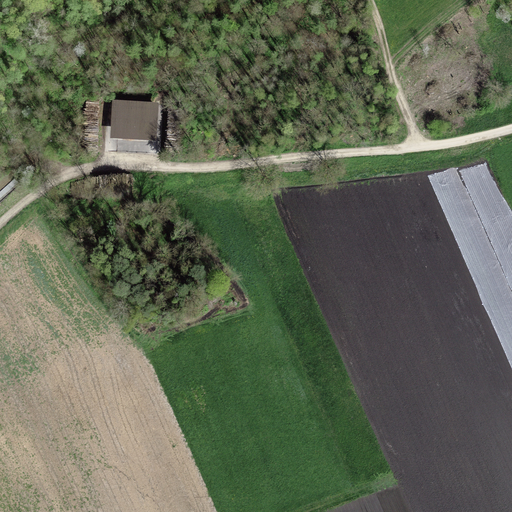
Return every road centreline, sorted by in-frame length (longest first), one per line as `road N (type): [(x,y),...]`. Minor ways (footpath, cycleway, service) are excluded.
road 1 (track): [(0,224),(77,169),(419,148)]
road 2 (track): [(419,148),(371,0)]
